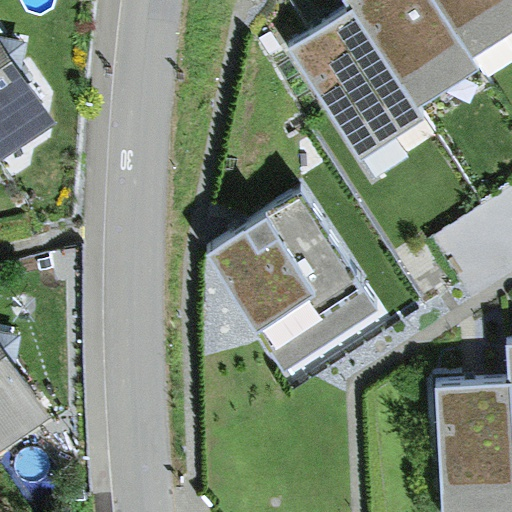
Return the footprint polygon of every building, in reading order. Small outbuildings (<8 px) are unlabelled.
[(482,63),(474,51),(439,0),(349,0),(353,6),(417,105),(482,63)] [(511,0),(439,0),(474,51),(511,26),(511,0)] [(422,114),(417,105),(353,6),(317,28),(291,44),(360,152),(422,114)] [(0,146),(55,110),(0,28),(0,146)] [(379,302),(303,187),(214,246),(290,360),(379,302)] [(0,438),(50,405),(0,329),(0,438)] [(511,330),(498,332),(501,371),(509,479),(511,478),(511,330)] [(511,511),(509,479),(501,371),(426,377),(435,511),(511,511)]
